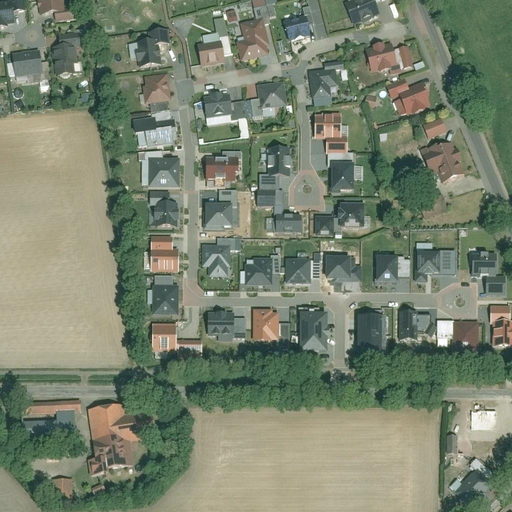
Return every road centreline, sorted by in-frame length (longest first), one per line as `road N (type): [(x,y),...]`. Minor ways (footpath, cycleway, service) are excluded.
road 1 (residential): [(338,391),(0,391)]
road 2 (residential): [(298,70),(184,91),(194,301)]
road 3 (residential): [(428,22),(511,226)]
road 4 (unknown): [(9,391),(13,455),(42,471),(75,468),(82,459),(85,391)]
road 5 (residential): [(511,396),(338,391)]
road 6 (residential): [(340,299),(194,301)]
road 7 (residential): [(428,22),(307,52),(298,70)]
road 8 (residential): [(460,301),(340,299)]
